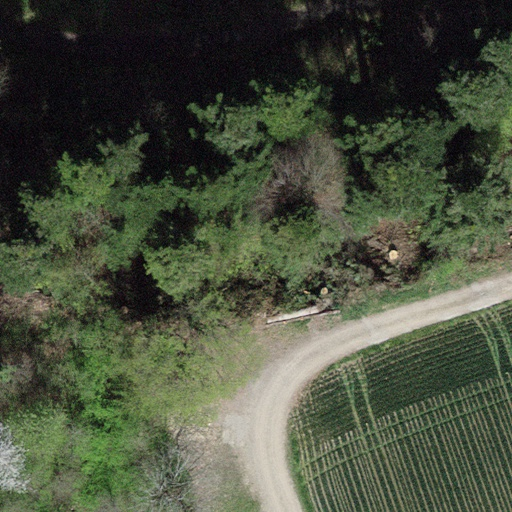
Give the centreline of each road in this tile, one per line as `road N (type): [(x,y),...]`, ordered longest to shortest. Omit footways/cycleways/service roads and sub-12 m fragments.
road 1 (track): [(311,363),(383,327),(511,290)]
road 2 (track): [(284,511),(264,459),(311,363)]
